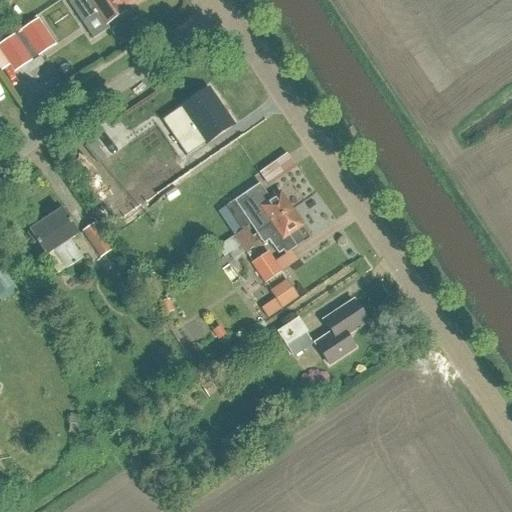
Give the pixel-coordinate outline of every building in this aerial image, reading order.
[(65,0),(81,24),(82,24),(93,41),(108,30),(106,27),(125,14),(123,12),(140,0),(65,0)] [(0,49),(13,70),(53,43),(38,20),(0,44),(0,49)] [(43,89),(50,100),(67,89),(60,78),(43,89)] [(206,146),(233,127),(207,90),(180,109),(188,121),(169,134),(186,158),(205,145),(206,146)] [(284,153),(256,173),(265,187),(294,167),(284,153)] [(255,235),(266,228),(290,211),(279,194),(266,203),(255,187),(243,196),(233,202),(241,215),(255,235)] [(82,259),(69,241),(77,236),(60,211),(29,232),(46,257),(53,252),(66,271),(82,259)] [(266,228),(255,235),(263,245),(268,242),(277,255),(282,252),(285,255),(295,248),(287,236),(301,227),(290,211),(266,228)] [(100,258),(111,251),(93,224),(83,231),(100,258)] [(245,253),(257,245),(246,229),(234,236),(245,253)] [(265,283),(282,272),(268,251),(251,263),(265,283)] [(1,269),(0,269),(0,296),(13,287),(1,269)] [(264,318),(297,298),(285,279),(268,290),(273,298),(258,308),(264,318)] [(168,300),(158,304),(162,316),(173,313),(168,300)] [(328,366),(354,349),(346,336),(366,323),(352,302),(323,321),(331,332),(313,344),(328,366)] [(286,346),(307,332),(298,317),(277,331),(286,346)] [(219,327),(211,332),(217,341),(225,336),(219,327)]
